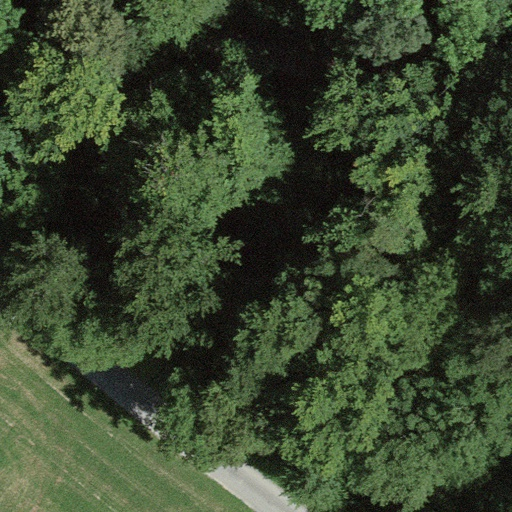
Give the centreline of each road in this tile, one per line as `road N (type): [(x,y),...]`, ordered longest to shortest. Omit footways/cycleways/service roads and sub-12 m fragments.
road 1 (track): [(0,25),(169,44),(511,134)]
road 2 (track): [(0,274),(275,511)]
road 3 (track): [(238,479),(329,403),(511,440)]
